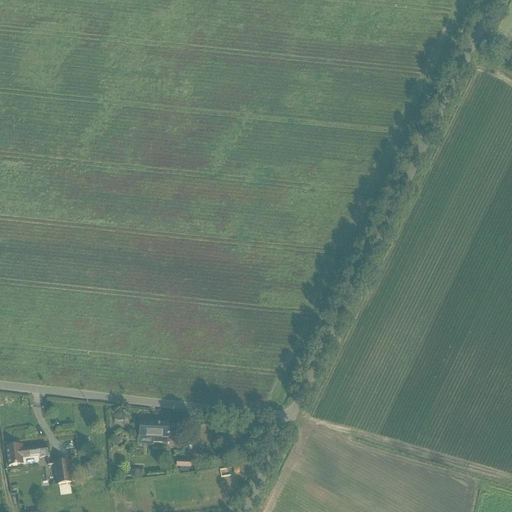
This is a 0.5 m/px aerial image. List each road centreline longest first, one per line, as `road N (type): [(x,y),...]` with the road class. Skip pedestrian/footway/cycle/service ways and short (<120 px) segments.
road 1 (unclassified): [(283,419),(488,0)]
road 2 (residential): [(0,388),(283,419)]
